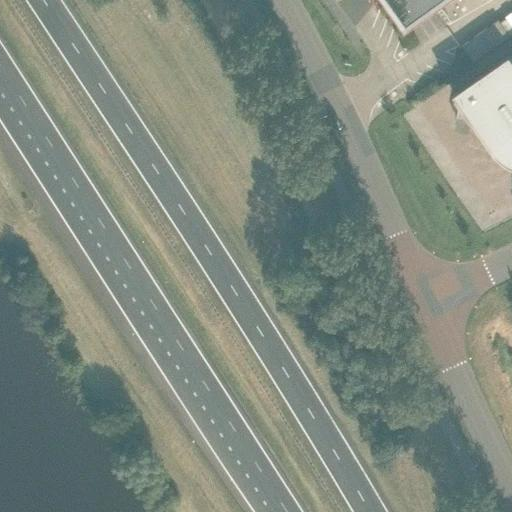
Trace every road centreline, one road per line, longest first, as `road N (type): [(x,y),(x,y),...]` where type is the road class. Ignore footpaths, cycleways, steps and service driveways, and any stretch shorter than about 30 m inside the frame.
road 1 (trunk): [(367,511),(42,0)]
road 2 (trunk): [(0,69),(281,511)]
road 3 (tertiary): [(427,301),(281,0)]
road 4 (tertiary): [(511,483),(427,301)]
